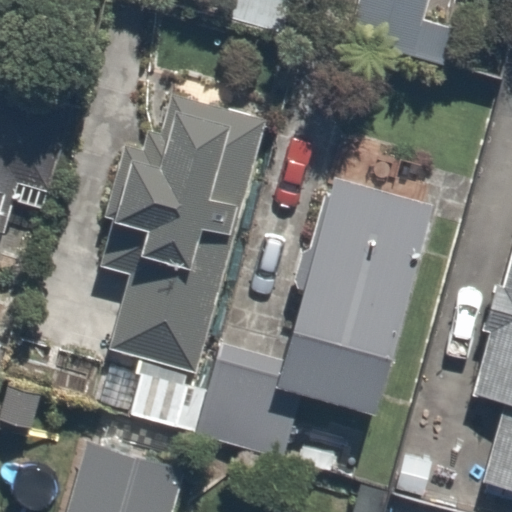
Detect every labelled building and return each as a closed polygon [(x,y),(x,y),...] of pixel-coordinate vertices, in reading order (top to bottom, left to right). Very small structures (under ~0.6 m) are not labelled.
[(433,0),(344,0),(338,36),(423,52),(433,0)] [(0,179),(47,188),(66,88),(0,76),(0,179)] [(257,103),(166,82),(149,159),(111,150),(85,266),(112,272),(95,346),(124,353),(111,410),(184,427),(257,103)] [(214,347),(190,439),(277,462),(298,383),(368,402),(423,194),(330,169),(278,364),(214,347)] [(511,485),(511,227),(466,388),(502,398),(479,476),(511,485)] [(157,511),(173,449),(77,425),(54,511),(157,511)]
